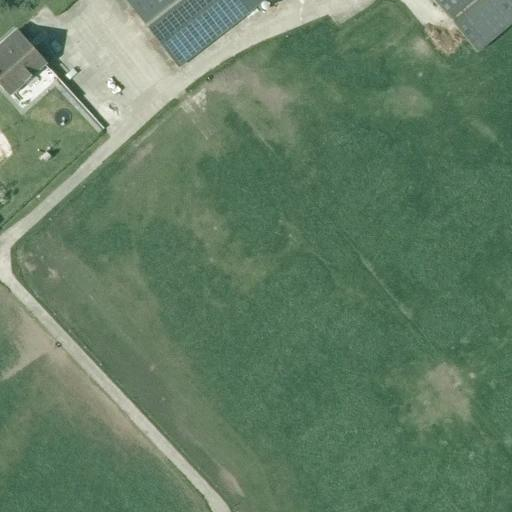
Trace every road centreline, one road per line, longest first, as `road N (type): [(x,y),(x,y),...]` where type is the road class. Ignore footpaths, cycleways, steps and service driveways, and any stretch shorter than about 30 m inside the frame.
road 1 (track): [(218,511),(0,271)]
road 2 (track): [(0,246),(91,166),(32,156),(0,126)]
